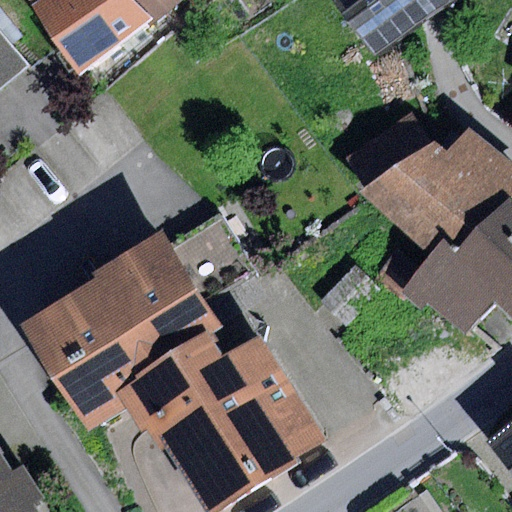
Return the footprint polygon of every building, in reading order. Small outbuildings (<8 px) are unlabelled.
[(29,0),(83,77),(155,20),(136,0),(29,0)] [(136,0),(155,20),(180,0),(136,0)] [(335,0),(375,57),(432,17),(457,0),(335,0)] [(0,33),(0,83),(3,87),(28,67),(0,33)] [(370,188),(362,194),(431,256),(422,267),(402,295),(423,312),(431,304),(467,332),(497,305),(511,317),(511,201),(511,199),(511,163),(470,132),(449,152),(436,143),(431,146),(415,111),(349,157),(370,188)] [(99,279),(22,325),(89,433),(129,408),(143,431),(149,427),(163,449),(168,446),(209,511),(220,511),(333,443),(264,330),(226,354),(217,338),(228,331),(167,230),(96,274),(99,279)] [(376,278),(402,295),(422,267),(396,249),(376,278)] [(356,266),(321,303),(347,328),(382,291),(356,266)] [(511,420),(489,440),(511,468),(511,420)] [(0,447),(0,511),(37,511),(34,505),(44,499),(23,465),(14,471),(0,447)]
